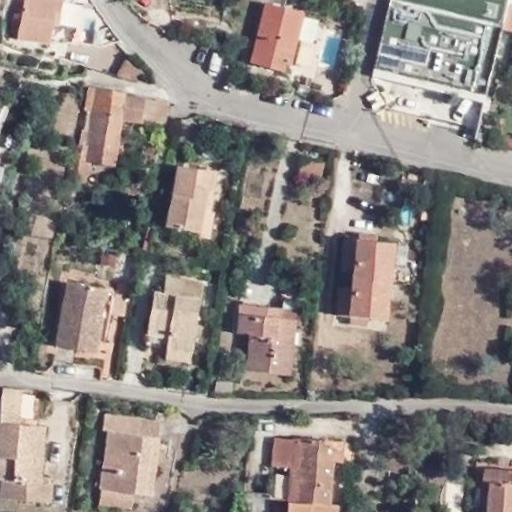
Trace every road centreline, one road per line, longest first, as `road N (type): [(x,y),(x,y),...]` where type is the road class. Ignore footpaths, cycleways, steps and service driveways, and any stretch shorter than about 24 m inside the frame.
road 1 (residential): [(511,404),(238,402),(0,372)]
road 2 (residential): [(511,166),(225,98),(168,63),(111,0)]
road 3 (unknown): [(341,125),(363,0)]
